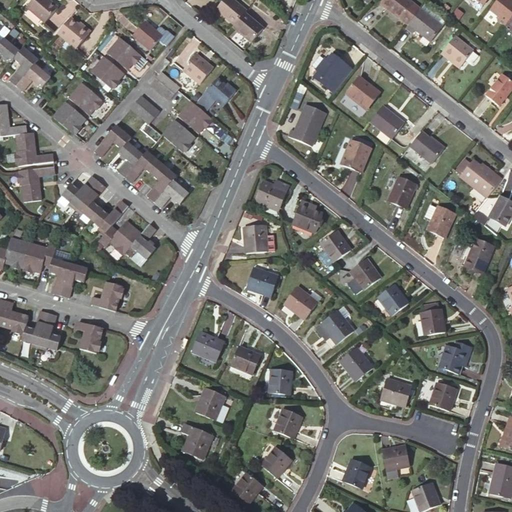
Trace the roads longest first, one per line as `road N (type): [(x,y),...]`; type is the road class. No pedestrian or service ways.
road 1 (residential): [(458,511),(494,364),(491,332),(279,155),(249,141)]
road 2 (residential): [(313,1),(511,154)]
road 3 (residential): [(189,279),(288,342),(324,387),(334,420)]
road 4 (residential): [(0,289),(162,331)]
road 5 (residential): [(198,262),(77,155)]
road 6 (residential): [(272,89),(173,0)]
road 7 (tertiary): [(198,262),(249,141)]
road 8 (residential): [(77,155),(138,83),(164,106)]
